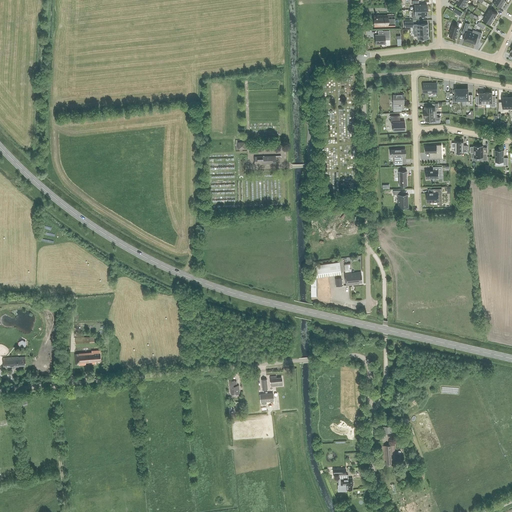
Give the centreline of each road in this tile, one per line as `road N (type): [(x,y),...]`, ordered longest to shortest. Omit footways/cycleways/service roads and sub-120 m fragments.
road 1 (primary): [(511,358),(193,279),(87,222),(0,146)]
road 2 (unclassified): [(0,390),(359,355),(368,366),(370,412)]
road 3 (unclassified): [(361,57),(316,65),(306,77),(314,195),(323,202),(365,196)]
road 4 (residential): [(511,87),(413,73),(415,130)]
road 5 (residential): [(365,196),(361,57)]
road 6 (track): [(53,385),(65,511)]
